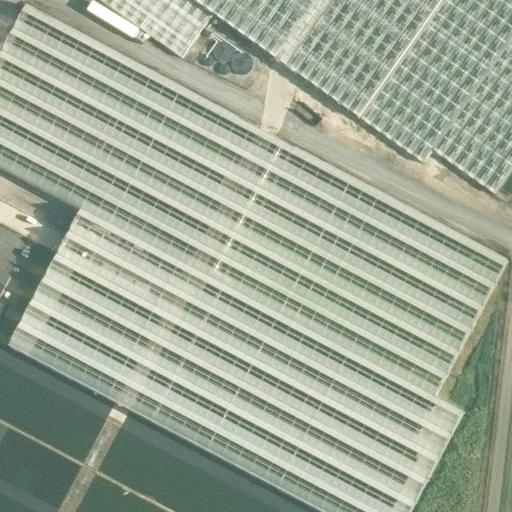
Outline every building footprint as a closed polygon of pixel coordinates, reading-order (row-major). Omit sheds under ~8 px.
[(190,0),(98,0),(181,59),(212,15),(190,0)] [(190,0),(212,15),(275,59),(317,0),(190,0)] [(317,0),(275,59),(359,119),(443,0),(317,0)] [(511,0),(443,0),(359,119),(423,164),(432,151),(495,196),(511,171),(511,0)] [(509,265),(25,8),(0,55),(0,171),(79,214),(8,347),(317,511),(413,511),(466,415),(437,400),(509,265)] [(0,297),(11,278),(0,272),(0,297)]
